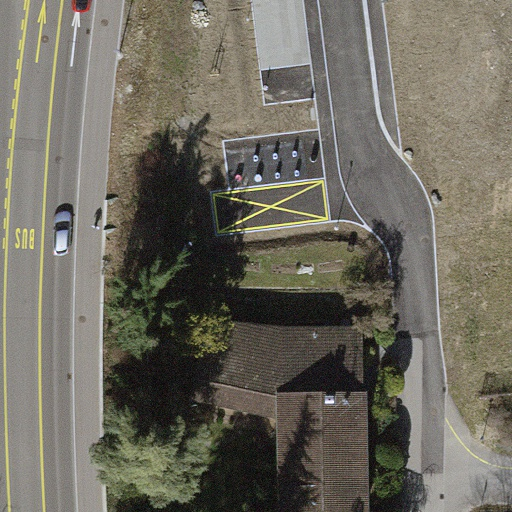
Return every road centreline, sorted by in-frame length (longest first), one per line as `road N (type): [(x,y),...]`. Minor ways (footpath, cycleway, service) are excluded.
road 1 (secondary): [(23,511),(13,290),(24,91)]
road 2 (residential): [(412,248),(421,511)]
